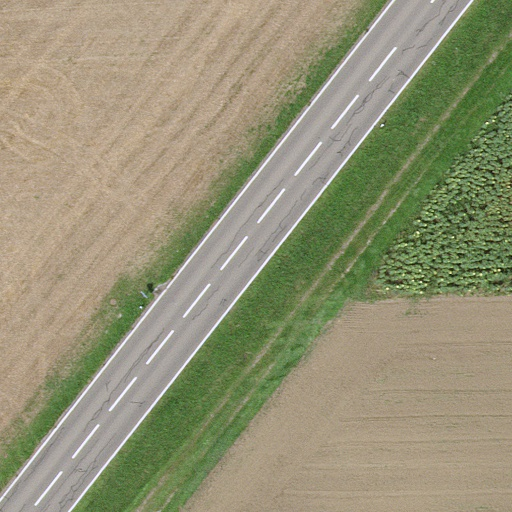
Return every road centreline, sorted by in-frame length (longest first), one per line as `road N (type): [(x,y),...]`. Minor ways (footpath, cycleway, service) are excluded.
road 1 (primary): [(35,511),(437,0)]
road 2 (track): [(511,69),(165,511)]
